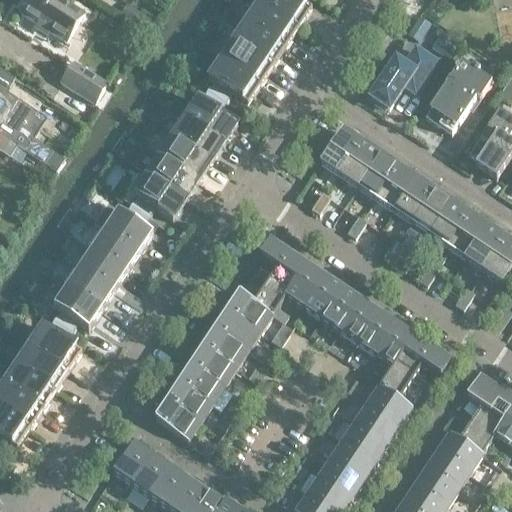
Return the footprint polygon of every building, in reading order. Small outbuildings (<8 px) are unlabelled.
[(85,17),(58,0),(32,0),(21,17),(66,46),(85,17)] [(300,5),(303,0),(264,0),(260,7),(299,33),(312,13),(300,5)] [(299,33),(260,7),(247,26),(286,52),(299,33)] [(286,52),(247,26),(234,45),(274,71),(286,52)] [(448,61),(456,48),(443,39),(434,52),(448,61)] [(274,71),(234,45),(222,64),(261,90),(274,71)] [(415,97),(435,67),(416,55),(405,71),(396,65),(376,95),(375,94),(369,103),(384,113),(385,111),(389,114),(405,91),(415,97)] [(226,122),(239,103),(248,109),(261,90),(222,64),(209,83),(217,89),(208,109),(200,104),(187,124),(224,149),(237,129),(226,122)] [(108,88),(75,66),(62,87),(95,108),(108,88)] [(452,140),(476,104),(480,106),(491,89),(478,80),(480,77),(476,75),(474,77),(461,68),(450,85),(449,84),(445,91),(445,92),(425,122),(440,131),(442,128),(453,135),(451,139),(452,140)] [(0,79),(6,82),(10,74),(0,69),(0,79)] [(20,133),(33,114),(15,102),(13,106),(4,100),(9,93),(0,87),(0,137),(4,140),(4,141),(45,168),(53,155),(33,142),(20,133)] [(511,122),(499,114),(469,159),(479,165),(475,171),(496,185),(511,160),(511,122)] [(224,149),(187,124),(174,143),(212,168),(224,149)] [(339,180),(361,148),(342,135),(321,168),(339,180)] [(212,168),(174,143),(162,162),(199,187),(212,168)] [(357,192),(379,160),(361,148),(339,180),(357,192)] [(375,204),(397,172),(379,160),(357,192),(375,204)] [(199,187),(162,162),(149,181),(186,206),(199,187)] [(393,216),(415,184),(397,172),(375,204),(393,216)] [(144,233),(159,216),(173,226),(186,206),(149,181),(136,200),(144,206),(130,224),(109,209),(95,229),(105,235),(140,259),(153,239),(144,233)] [(411,228),(433,196),(415,184),(393,216),(411,228)] [(429,240),(451,208),(433,196),(411,228),(429,240)] [(325,211),(331,202),(322,197),(317,205),(325,211)] [(320,219),(325,211),(317,205),(311,214),(320,219)] [(447,252),(469,219),(451,208),(429,240),(447,252)] [(465,264),(487,231),(469,219),(447,252),(465,264)] [(361,235),(367,226),(358,221),(353,229),(361,235)] [(356,243),(361,235),(353,229),(347,238),(356,243)] [(483,276),(505,243),(487,231),(465,264),(483,276)] [(140,259),(105,235),(92,254),(128,278),(140,259)] [(502,289),(511,273),(511,247),(505,243),(483,276),(502,289)] [(307,268),(270,244),(259,260),(277,272),(296,284),(307,268)] [(397,259),(403,250),(394,245),(389,253),(397,259)] [(392,267),(397,259),(389,253),(383,262),(392,267)] [(128,278),(92,254),(80,273),(115,297),(128,278)] [(309,305),(320,288),(316,285),(321,278),(307,268),(296,284),(285,301),(286,302),(307,315),(312,307),(309,305)] [(433,283),(439,274),(430,268),(425,277),(433,283)] [(285,301),(296,284),(277,272),(254,307),(253,308),(273,321),(286,302),(285,301)] [(115,297),(80,273),(67,292),(102,316),(115,297)] [(428,291),(433,283),(425,277),(419,285),(428,291)] [(321,325),(343,292),(321,278),(316,285),(320,288),(309,305),(312,307),(307,315),(321,325)] [(69,349),(80,330),(89,335),(102,316),(67,292),(54,312),(62,317),(49,335),(43,331),(30,351),(69,377),(82,357),(69,349)] [(345,329),(356,312),(352,309),(357,302),(343,292),(321,325),(343,339),(348,331),(345,329)] [(469,307),(475,298),(466,292),(461,301),(469,307)] [(273,321),(253,308),(254,307),(240,299),(228,317),(261,339),(273,321)] [(464,315),(469,307),(461,301),(455,309),(464,315)] [(357,349),(379,316),(357,302),(352,309),(356,312),(345,329),(348,331),(343,339),(357,349)] [(295,325),(282,316),(279,320),(293,329),(295,325)] [(375,361),(397,328),(379,316),(357,349),(375,361)] [(261,339),(228,317),(216,335),(249,357),(261,339)] [(308,334),(295,325),(293,329),(306,338),(308,334)] [(393,373),(404,356),(415,340),(397,328),(375,361),(392,372),(393,373)] [(249,357),(216,335),(204,353),(237,375),(249,357)] [(280,352),(289,339),(286,337),(277,350),(280,352)] [(331,349),(318,340),(315,344),(329,353),(331,349)] [(452,365),(415,340),(404,356),(423,369),(422,369),(440,381),(452,365)] [(344,358),(331,349),(329,353),(342,362),(344,358)] [(272,366),(280,352),(277,350),(268,363),(272,366)] [(69,377),(30,351),(17,370),(56,396),(69,377)] [(237,375),(204,353),(192,371),(225,393),(237,375)] [(399,405),(399,404),(422,369),(423,369),(404,356),(393,373),(392,372),(379,392),(399,405)] [(367,373),(354,364),(351,368),(365,377),(367,373)] [(56,396),(17,370),(4,389),(43,415),(56,396)] [(225,393),(192,371),(180,389),(213,411),(225,393)] [(256,388),(265,375),(262,372),(253,386),(256,388)] [(380,382),(367,373),(365,377),(378,386),(380,382)] [(351,399),(360,386),(356,384),(348,397),(351,399)] [(511,414),(511,405),(480,384),(467,402),(483,413),(483,412),(504,426),(511,414)] [(248,402),(256,388),(253,386),(244,399),(248,402)] [(43,415),(4,389),(0,395),(0,413),(31,434),(43,415)] [(213,411),(180,389),(168,407),(201,429),(213,411)] [(412,413),(399,404),(399,405),(379,392),(367,410),(400,432),(412,413)] [(342,413),(351,399),(348,397),(339,410),(342,413)] [(201,429),(168,407),(156,426),(188,448),(201,429)] [(232,424),(241,411),(238,408),(229,422),(232,424)] [(400,432),(367,410),(355,428),(388,450),(400,432)] [(494,441),(504,426),(483,412),(483,413),(461,445),(460,446),(482,461),(495,441),(494,441)] [(31,434),(0,413),(0,444),(1,442),(18,454),(31,434)] [(511,452),(511,414),(504,426),(494,441),(495,441),(509,451),(511,452)] [(327,435),(336,422),(333,420),(324,433),(327,435)] [(224,437),(232,424),(229,422),(220,435),(224,437)] [(388,450),(355,428),(343,446),(376,468),(388,450)] [(319,449),(327,435),(324,433),(315,446),(319,449)] [(482,461),(460,446),(461,445),(450,438),(437,457),(470,479),(482,461)] [(209,460),(217,447),(214,444),(205,458),(209,460)] [(376,468),(343,446),(331,464),(364,486),(376,468)] [(132,492),(154,460),(135,447),(113,480),(132,492)] [(505,471),(511,459),(511,452),(509,451),(499,467),(505,471)] [(303,471),(312,458),(309,456),(300,469),(303,471)] [(470,479),(437,457),(425,475),(458,497),(470,479)] [(150,504),(172,472),(154,460),(132,492),(150,504)] [(364,486),(331,464),(319,482),(352,504),(364,486)] [(295,485),(303,471),(300,469),(291,482),(295,485)] [(161,511),(170,511),(190,484),(172,472),(150,504),(161,511)] [(448,511),(458,497),(425,475),(414,493),(442,511),(448,511)] [(490,492),(499,478),(495,476),(486,489),(490,492)] [(346,511),(352,504),(319,482),(307,500),(325,511),(346,511)] [(196,511),(208,496),(190,484),(170,511),(196,511)] [(481,505),(490,492),(486,489),(477,503),(481,505)] [(280,507),(288,494),(285,492),(276,505),(280,507)] [(442,511),(414,493),(402,511),(403,511),(442,511)] [(222,511),(224,509),(226,507),(208,496),(196,511),(222,511)] [(325,511),(307,500),(299,511),(325,511)]
